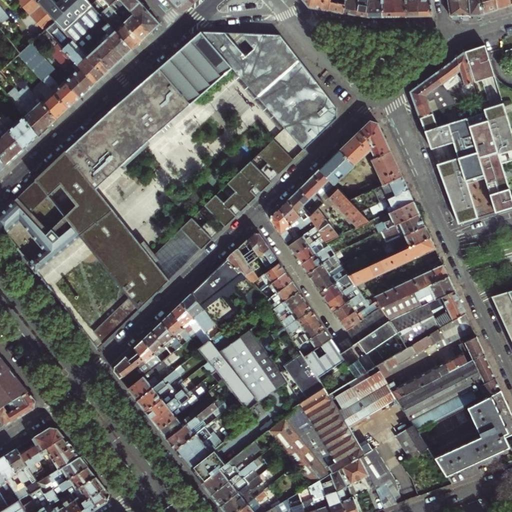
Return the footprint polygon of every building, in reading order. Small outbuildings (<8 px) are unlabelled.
[(38,3),(35,0),(19,0),(47,30),(56,22),(38,3)] [(47,30),(60,44),(64,49),(73,41),(88,57),(103,43),(100,40),(102,37),(99,34),(105,28),(101,25),(102,24),(92,13),(96,10),(87,0),(40,0),(38,3),(56,22),(47,30)] [(120,0),(124,4),(152,33),(155,29),(161,24),(138,0),(120,0)] [(346,0),(303,0),(310,7),(332,11),(345,13),(346,0)] [(346,0),(345,13),(351,14),(357,16),(358,5),(356,5),(357,0),(346,0)] [(358,5),(357,16),(363,17),(368,17),(370,0),(357,0),(356,5),(358,5)] [(370,0),(368,17),(369,18),(378,17),(385,17),(383,0),(370,0)] [(394,0),(383,0),(385,17),(390,17),(396,17),(394,0)] [(405,0),(394,0),(396,17),(402,17),(408,17),(405,0)] [(405,0),(408,17),(413,17),(420,17),(417,0),(405,0)] [(430,0),(417,0),(420,17),(427,16),(432,16),(433,14),(430,0)] [(470,16),(469,0),(448,0),(451,16),(455,16),(466,16),(470,16)] [(481,0),(469,0),(470,16),(477,15),(481,15),(484,14),(481,0)] [(498,10),(495,0),(481,0),(484,14),(491,12),(498,10)] [(495,0),(498,10),(504,8),(511,6),(508,0),(495,0)] [(124,4),(115,12),(142,41),(147,37),(152,33),(124,4)] [(0,7),(0,26),(9,19),(0,7)] [(111,7),(102,16),(133,50),(138,45),(142,41),(111,7)] [(64,49),(96,84),(102,79),(113,69),(125,58),(133,50),(102,16),(96,10),(92,13),(102,24),(101,25),(105,28),(99,34),(102,37),(100,40),(103,43),(88,57),(73,41),(64,49)] [(284,128),(304,151),(337,119),(338,110),(273,25),(265,27),(248,29),(239,30),(252,46),(242,54),(225,32),(201,35),(123,105),(58,164),(0,216),(0,226),(6,234),(21,222),(44,251),(29,263),(37,273),(82,235),(135,293),(94,332),(103,344),(175,274),(220,231),(230,221),(259,194),(273,181),(293,161),(273,140),(259,154),(268,164),(260,172),(251,162),(228,184),(236,192),(224,204),(215,196),(205,206),(214,215),(201,228),(192,219),(155,254),(135,233),(95,187),(161,131),(164,134),(174,126),(171,123),(234,69),(236,72),(233,75),(281,131),(284,128)] [(66,81),(81,98),(90,90),(96,84),(64,49),(60,44),(52,51),(63,63),(61,65),(72,76),(66,81)] [(45,83),(34,93),(59,119),(64,114),(75,104),(81,98),(66,81),(61,86),(50,75),(55,70),(31,45),(21,54),(19,56),(42,80),(45,83)] [(486,46),(465,53),(475,82),(495,76),(486,46)] [(21,54),(18,51),(8,60),(8,65),(11,63),(19,56),(21,54)] [(475,82),(465,53),(461,55),(457,58),(461,71),(466,85),(475,82)] [(455,60),(452,62),(457,74),(458,74),(459,73),(461,71),(457,58),(455,60)] [(457,74),(452,62),(445,67),(436,74),(445,87),(452,82),(451,79),(457,74)] [(11,63),(8,65),(13,71),(14,72),(17,69),(11,63)] [(13,71),(8,65),(4,70),(9,75),(13,71)] [(429,79),(419,86),(427,96),(432,93),(434,95),(445,87),(436,74),(429,79)] [(452,82),(445,87),(447,90),(459,81),(458,74),(457,74),(451,79),(452,82)] [(31,90),(34,93),(45,83),(42,80),(31,90)] [(26,85),(18,92),(50,127),(55,122),(59,119),(34,93),(31,90),(26,85)] [(415,89),(411,92),(416,106),(434,100),(432,97),(428,98),(427,96),(419,86),(415,89)] [(6,94),(23,115),(40,137),(45,132),(50,127),(18,92),(14,87),(6,94)] [(445,87),(434,95),(432,93),(427,96),(428,98),(432,97),(434,100),(437,109),(432,110),(433,113),(438,111),(450,107),(457,105),(447,90),(445,87)] [(480,98),(471,101),(463,104),(466,114),(483,108),(480,98)] [(434,100),(416,106),(418,111),(420,117),(433,113),(432,110),(437,109),(434,100)] [(457,105),(450,107),(454,118),(466,114),(463,104),(463,103),(457,105)] [(433,113),(420,117),(429,141),(432,149),(453,141),(459,156),(441,163),(437,164),(456,216),(458,224),(478,218),(467,183),(485,177),(495,212),(511,207),(511,195),(502,163),(511,160),(511,133),(503,105),(483,110),(483,108),(466,114),(454,118),(442,122),(438,111),(433,113)] [(450,107),(438,111),(442,122),(454,118),(450,107)] [(9,117),(4,121),(10,130),(26,149),(33,143),(40,137),(23,115),(13,123),(9,117)] [(0,137),(1,138),(10,130),(4,121),(1,118),(0,118),(0,137)] [(371,121),(360,132),(365,136),(371,151),(375,159),(392,151),(387,142),(379,123),(371,121)] [(0,156),(8,166),(11,163),(20,155),(26,149),(10,130),(1,138),(0,138),(0,156)] [(356,136),(340,151),(356,167),(371,151),(365,136),(360,132),(356,136)] [(332,159),(320,170),(336,186),(356,167),(340,151),(332,159)] [(397,162),(392,151),(375,159),(371,161),(383,186),(403,176),(397,162)] [(318,172),(314,176),(333,195),(339,189),(336,186),(320,170),(318,172)] [(317,192),(326,201),(330,198),(333,195),(314,176),(311,179),(308,182),(317,192)] [(407,184),(403,176),(383,186),(376,189),(382,203),(409,190),(407,184)] [(315,194),(316,193),(317,192),(308,182),(307,183),(306,184),(315,194)] [(303,186),(300,189),(314,205),(318,209),(320,208),(324,204),(320,199),(315,194),(306,184),(303,186)] [(296,193),(294,195),(312,215),(318,209),(314,205),(300,189),(296,193)] [(346,197),(339,189),(333,195),(330,198),(334,203),(337,206),(346,197)] [(388,213),(390,213),(415,201),(412,196),(409,190),(382,203),(378,204),(381,210),(381,211),(386,209),(388,213)] [(367,192),(350,200),(354,204),(361,212),(370,208),(374,206),(367,192)] [(290,198),(288,201),(304,217),(306,220),(311,216),(312,215),(294,195),(290,198)] [(341,210),(344,213),(354,204),(350,200),(347,197),(346,197),(337,206),(341,210)] [(304,217),(288,201),(283,206),(280,209),(296,225),(299,230),(314,221),(311,216),(306,220),(304,217)] [(387,226),(388,229),(420,214),(418,209),(415,201),(390,213),(392,219),(385,222),(387,226)] [(349,218),(351,221),(361,212),(354,204),(344,213),(349,218)] [(374,206),(370,208),(373,214),(381,210),(378,204),(374,206)] [(318,209),(312,215),(311,216),(314,221),(316,225),(326,217),(324,213),(320,208),(318,209)] [(296,225),(280,209),(272,215),(272,218),(272,220),(286,241),(286,242),(292,238),(294,242),(295,241),(303,236),(299,230),(296,225)] [(355,224),(358,227),(370,222),(361,212),(351,221),(355,224)] [(391,243),(405,236),(426,226),(424,220),(420,214),(388,229),(381,232),(387,244),(391,243)] [(329,221),(326,217),(316,225),(317,226),(320,231),(322,234),(332,226),(329,221)] [(374,235),(381,232),(388,229),(387,226),(384,228),(383,225),(379,227),(379,228),(372,231),(374,235)] [(312,230),(308,232),(303,236),(295,241),(294,242),(289,245),(292,250),(294,254),(313,242),(323,235),(322,234),(320,231),(317,226),(312,230)] [(335,231),(332,226),(322,234),(323,235),(326,240),(327,241),(339,236),(335,231)] [(405,236),(410,247),(421,242),(431,237),(429,233),(426,226),(405,236)] [(279,263),(277,259),(275,256),(259,233),(257,233),(255,232),(247,240),(264,267),(267,271),(279,263)] [(301,263),(316,253),(319,251),(323,248),(320,244),(326,240),(323,235),(313,242),(294,254),(297,259),(301,263)] [(391,243),(396,254),(401,252),(410,247),(405,236),(391,243)] [(431,237),(421,242),(426,254),(432,251),(437,249),(431,237)] [(243,244),(238,248),(256,275),(259,271),(259,270),(264,267),(247,240),(243,244)] [(421,242),(410,247),(415,258),(421,256),(426,254),(421,242)] [(326,246),(323,248),(319,251),(316,253),(301,263),(305,269),(308,274),(336,255),(335,253),(332,249),(329,244),(326,246)] [(410,247),(401,252),(406,263),(410,261),(415,258),(410,247)] [(256,275),(238,248),(233,253),(228,258),(241,271),(243,271),(252,280),(257,277),(256,275)] [(406,263),(401,252),(396,254),(391,256),(396,268),(401,265),(406,263)] [(329,273),(331,272),(329,269),(332,267),(335,265),(337,268),(340,266),(343,264),(341,261),(336,255),(308,274),(310,278),(314,283),(329,273)] [(396,268),(391,256),(381,261),(386,272),(391,270),(396,268)] [(206,280),(192,292),(215,322),(236,308),(228,296),(238,289),(247,301),(263,291),(252,280),(243,271),(241,271),(228,258),(206,280)] [(357,258),(343,264),(345,267),(349,274),(350,275),(362,269),(357,258)] [(386,272),(381,261),(371,265),(376,277),(381,274),(386,272)] [(268,284),(285,272),(282,267),(279,263),(267,271),(257,277),(264,287),(268,284)] [(331,272),(329,273),(314,283),(317,288),(320,293),(349,274),(345,267),(343,264),(340,266),(337,268),(334,270),(331,272)] [(434,269),(439,281),(449,276),(444,264),(439,267),(434,269)] [(362,269),(350,275),(355,283),(357,285),(369,280),(376,277),(371,265),(362,269)] [(424,274),(429,285),(439,281),(434,269),(429,271),(424,274)] [(274,293),(292,282),(289,277),(285,272),(268,284),(274,293)] [(349,274),(320,293),(324,298),(327,302),(355,283),(350,275),(349,274)] [(419,276),(414,278),(420,289),(429,285),(424,274),(419,276)] [(381,307),(390,320),(428,303),(436,299),(456,290),(453,284),(449,276),(439,281),(429,285),(420,289),(410,294),(400,298),(391,303),(381,307)] [(420,289),(414,278),(410,280),(405,283),(410,294),(420,289)] [(295,287),(292,282),(274,293),(268,297),(268,298),(274,308),(298,291),(295,287)] [(330,307),(333,312),(362,293),(357,285),(355,283),(327,302),(330,307)] [(395,287),(400,298),(410,294),(405,283),(400,285),(395,287)] [(387,291),(385,292),(391,303),(400,298),(395,287),(387,291)] [(511,289),(491,296),(511,340),(511,289)] [(428,303),(390,320),(398,333),(408,348),(413,345),(422,340),(431,335),(438,330),(443,340),(446,345),(475,332),(469,319),(460,300),(456,290),(436,299),(428,303)] [(281,311),(284,309),(287,308),(289,311),(289,310),(304,300),(301,296),(298,291),(274,308),(278,314),(280,317),(283,315),(283,314),(281,311)] [(215,322),(192,292),(188,297),(185,299),(188,302),(185,304),(205,331),(215,322)] [(391,303),(385,292),(374,297),(376,299),(368,303),(370,306),(378,301),(381,307),(391,303)] [(368,303),(366,300),(362,293),(333,312),(336,316),(339,321),(354,312),(360,308),(358,305),(361,303),(362,306),(365,305),(368,303)] [(283,315),(280,317),(282,320),(286,326),(310,309),(308,306),(304,300),(289,310),(289,311),(291,314),(288,316),(286,318),(283,314),(283,315)] [(354,312),(339,321),(343,327),(346,331),(381,307),(378,301),(370,306),(368,303),(365,305),(362,306),(365,310),(362,311),(360,308),(354,312)] [(185,304),(183,302),(177,307),(173,311),(186,329),(189,327),(188,326),(190,324),(196,333),(204,344),(210,339),(205,331),(185,304)] [(381,307),(346,331),(349,336),(354,344),(357,342),(389,321),(390,320),(381,307)] [(310,309),(286,326),(290,332),(292,337),(296,335),(297,334),(300,332),(303,330),(317,320),(314,315),(310,309)] [(186,329),(173,311),(168,316),(163,321),(174,335),(179,332),(187,342),(193,337),(188,330),(186,329)] [(296,335),(292,337),(295,341),(299,346),(324,330),(320,325),(317,320),(303,330),(305,333),(302,335),(299,337),(297,334),(296,335)] [(398,333),(390,320),(389,321),(357,342),(366,354),(398,333)] [(174,335),(163,321),(158,326),(153,330),(165,345),(169,342),(176,350),(182,345),(174,335)] [(192,336),(196,333),(190,324),(188,326),(189,327),(186,329),(188,330),(192,336)] [(202,349),(210,360),(217,369),(225,379),(231,388),(240,399),(248,410),(287,381),(250,327),(221,348),(213,337),(210,339),(204,344),(200,347),(202,349)] [(168,349),(153,330),(149,334),(144,339),(159,358),(162,355),(165,359),(171,354),(168,349)] [(324,330),(299,346),(303,353),(305,352),(315,345),(317,348),(321,345),(330,339),(327,335),(324,330)] [(438,330),(431,335),(435,344),(439,342),(443,340),(438,330)] [(435,344),(431,335),(422,340),(427,349),(429,355),(434,352),(438,350),(435,344)] [(481,346),(477,337),(460,345),(462,349),(468,347),(469,350),(471,355),(467,356),(467,355),(465,356),(468,364),(485,355),(481,346)] [(159,358),(144,339),(139,344),(135,348),(144,360),(150,368),(154,364),(156,366),(162,362),(159,358)] [(344,359),(330,339),(321,345),(326,352),(318,357),(314,350),(307,355),(305,356),(304,357),(318,377),(344,359)] [(413,345),(418,355),(422,352),(427,349),(422,340),(413,345)] [(408,348),(404,350),(409,360),(413,357),(418,355),(413,345),(408,348)] [(120,378),(144,360),(135,348),(115,367),(115,371),(117,374),(120,378)] [(404,350),(396,356),(400,365),(405,362),(409,360),(404,350)] [(138,400),(162,381),(158,376),(163,372),(169,367),(168,365),(179,357),(174,352),(171,354),(165,359),(162,362),(156,366),(151,370),(128,389),(132,394),(138,400)] [(305,356),(303,353),(284,365),(307,398),(325,386),(318,377),(304,357),(305,356)] [(459,356),(454,358),(459,368),(468,364),(465,356),(464,353),(459,356)] [(0,409),(0,420),(4,427),(10,423),(14,421),(9,412),(5,406),(9,404),(29,391),(0,355),(0,402),(4,407),(0,409)] [(432,382),(424,386),(415,391),(407,395),(398,400),(410,418),(412,421),(416,419),(428,412),(432,410),(436,409),(452,400),(464,394),(473,389),(480,386),(480,387),(496,379),(491,367),(485,355),(468,364),(459,368),(450,373),(441,377),(432,382)] [(396,356),(387,361),(391,370),(394,376),(399,373),(403,371),(400,365),(396,356)] [(459,368),(454,358),(449,361),(445,363),(450,373),(459,368)] [(128,389),(151,370),(150,368),(144,360),(120,378),(123,383),(128,389)] [(213,373),(217,369),(210,360),(203,365),(211,375),(213,373)] [(387,361),(377,367),(384,378),(389,375),(391,374),(389,371),(391,370),(387,361)] [(440,365),(436,367),(441,377),(450,373),(445,363),(440,365)] [(167,377),(162,381),(138,400),(142,406),(146,411),(174,389),(170,383),(185,371),(181,366),(167,377)] [(360,457),(370,476),(375,486),(376,489),(384,509),(399,504),(404,502),(396,480),(376,449),(374,449),(369,442),(362,446),(350,427),(398,399),(388,384),(385,380),(384,378),(377,367),(330,394),(325,386),(307,398),(294,406),(295,409),(288,415),(268,430),(278,442),(287,454),(296,465),(312,485),(321,480),(332,473),(346,466),(360,457)] [(441,377),(436,367),(432,369),(427,372),(432,382),(441,377)] [(217,369),(213,373),(220,382),(225,379),(217,369)] [(167,377),(163,372),(158,376),(162,381),(167,377)] [(422,374),(418,376),(424,386),(432,382),(427,372),(422,374)] [(413,379),(409,381),(415,391),(424,386),(418,376),(413,379)] [(153,420),(193,389),(190,386),(185,379),(174,389),(146,411),(149,415),(153,420)] [(225,379),(220,382),(212,389),(199,399),(196,401),(198,404),(201,402),(202,403),(206,408),(215,401),(231,388),(225,379)] [(486,397),(501,390),(501,389),(499,385),(497,381),(496,379),(480,387),(480,386),(473,389),(475,392),(476,394),(477,396),(484,393),(486,397)] [(197,385),(193,389),(153,420),(157,424),(160,429),(178,416),(196,401),(199,399),(212,389),(205,380),(197,385)] [(391,383),(388,384),(398,399),(398,400),(407,395),(401,385),(397,388),(395,384),(393,381),(391,383)] [(415,391),(409,381),(405,383),(401,385),(407,395),(415,391)] [(511,433),(511,413),(501,390),(486,397),(479,401),(470,406),(468,407),(481,435),(434,457),(446,476),(484,458),(509,446),(505,437),(511,433)] [(9,412),(14,421),(35,408),(36,401),(29,391),(9,404),(13,410),(9,412)] [(464,394),(452,400),(458,412),(468,407),(470,406),(464,394)] [(436,409),(432,410),(438,422),(458,412),(452,400),(436,409)] [(176,449),(204,427),(206,426),(202,421),(213,412),(217,417),(229,407),(225,402),(220,407),(215,401),(206,408),(168,438),(171,443),(176,449)] [(181,420),(178,416),(160,429),(164,434),(168,438),(206,408),(202,403),(181,420)] [(416,419),(412,421),(414,425),(419,432),(428,427),(438,422),(432,410),(428,412),(416,419)] [(424,441),(419,432),(414,426),(414,425),(408,429),(422,452),(428,448),(424,441)] [(25,461),(65,436),(61,431),(59,428),(51,427),(17,448),(25,461)] [(210,435),(204,427),(176,449),(181,456),(191,468),(214,449),(223,443),(214,432),(210,435)] [(419,432),(424,441),(433,436),(428,427),(419,432)] [(422,452),(408,429),(397,436),(411,459),(422,452)] [(60,469),(81,456),(73,446),(65,436),(25,461),(30,468),(45,459),(44,457),(50,453),(60,469)] [(261,449),(255,441),(226,464),(203,482),(206,487),(212,494),(241,472),(236,466),(253,452),(255,454),(261,449)] [(25,461),(17,448),(11,452),(6,455),(30,493),(41,487),(38,482),(30,468),(25,461)] [(191,468),(194,472),(200,479),(203,482),(226,464),(214,449),(191,468)] [(30,493),(6,455),(0,458),(0,469),(19,500),(30,493)] [(45,493),(89,466),(85,462),(81,456),(60,469),(53,473),(49,476),(38,482),(41,487),(45,493)] [(254,461),(259,466),(263,463),(258,457),(254,461)] [(360,457),(346,466),(353,485),(366,478),(370,476),(360,457)] [(221,506),(250,483),(246,478),(259,467),(259,466),(254,461),(241,472),(212,494),(216,499),(221,506)] [(70,492),(96,476),(92,471),(89,466),(45,493),(52,504),(61,498),(70,492)] [(353,485),(346,466),(332,473),(334,479),(338,490),(346,488),(349,487),(353,485)] [(19,500),(0,469),(0,492),(9,507),(19,500)] [(265,471),(250,483),(221,506),(225,511),(236,511),(261,493),(257,487),(270,477),(265,471)] [(334,479),(332,473),(321,480),(322,483),(334,479)] [(70,492),(78,504),(105,487),(101,482),(96,476),(70,492)] [(375,486),(370,476),(366,478),(368,481),(370,488),(375,486)] [(332,511),(330,505),(321,508),(319,500),(327,497),(326,494),(322,483),(321,480),(312,485),(310,486),(314,498),(316,505),(318,511),(332,511)] [(299,493),(302,502),(314,498),(310,486),(299,493)] [(41,487),(30,493),(33,499),(41,511),(56,511),(52,504),(45,493),(41,487)] [(105,487),(78,504),(83,511),(89,511),(109,500),(110,494),(108,491),(105,487)] [(358,511),(353,497),(350,498),(346,488),(338,490),(342,501),(345,511),(358,511)] [(265,490),(261,493),(236,511),(255,511),(252,508),(269,495),(265,490)] [(327,497),(330,505),(332,511),(345,511),(342,501),(338,490),(326,494),(327,497)] [(0,511),(9,507),(0,492),(0,511)] [(70,492),(61,498),(69,511),(83,511),(78,504),(70,492)] [(69,511),(61,498),(52,504),(56,511),(69,511)] [(41,511),(33,499),(23,506),(26,511),(41,511)] [(277,505),(279,511),(284,511),(291,508),(288,499),(277,505)] [(9,507),(0,511),(26,511),(23,506),(19,500),(9,507)]
